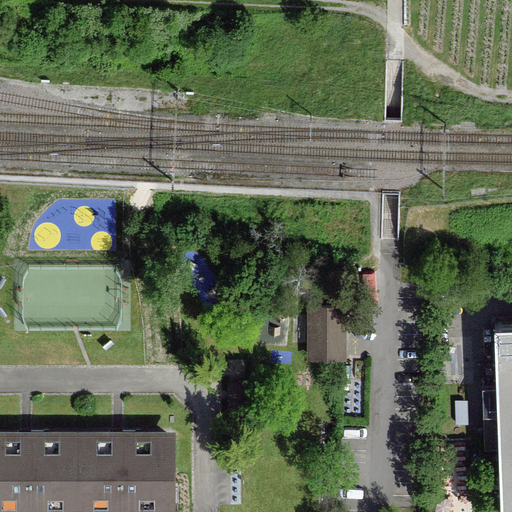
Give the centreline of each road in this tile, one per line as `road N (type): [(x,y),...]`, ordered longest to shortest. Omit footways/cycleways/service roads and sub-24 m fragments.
road 1 (track): [(395,22),(363,8),(221,0)]
road 2 (track): [(511,97),(465,89),(396,40)]
